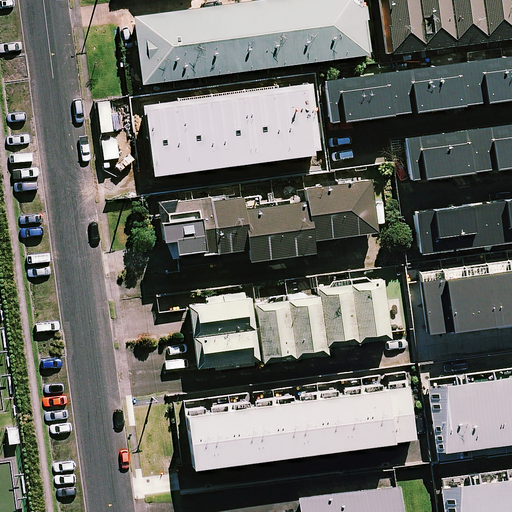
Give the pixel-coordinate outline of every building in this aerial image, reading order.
[(359,0),(302,0),(134,22),(143,91),(368,62),(359,0)] [(385,0),(394,62),(425,58),(417,0),(385,0)] [(417,0),(425,58),(456,54),(448,0),(417,0)] [(448,0),(456,54),(486,50),(479,0),(448,0)] [(479,0),(486,50),(511,46),(511,7),(511,0),(479,0)] [(511,97),(511,55),(321,81),(327,122),(511,97)] [(274,107),(309,102),(306,79),(271,83),(274,107)] [(238,184),(227,101),(178,108),(189,190),(238,184)] [(511,164),(511,123),(401,138),(406,179),(511,164)] [(387,163),(384,142),(362,145),(364,166),(387,163)] [(372,232),(365,179),(300,187),(301,199),(241,206),(239,194),(153,205),(157,240),(163,240),(165,253),(189,250),(191,266),(227,261),(226,251),(244,248),(245,261),(311,252),(310,239),(372,232)] [(511,240),(511,198),(411,212),(416,253),(511,240)] [(511,278),(511,249),(496,252),(499,280),(511,278)] [(467,279),(464,262),(421,268),(431,348),(475,342),(471,306),(480,305),(476,278),(467,279)] [(383,287),(350,291),(358,351),(390,347),(383,287)] [(319,303),(326,354),(358,351),(350,291),(318,295),(319,303)] [(288,307),(295,367),(327,363),(326,354),(319,303),(288,307)] [(189,312),(193,345),(255,337),(252,311),(252,304),(189,312)] [(288,307),(252,311),(255,337),(259,367),(260,371),(295,367),(288,307)] [(193,345),(197,375),(259,367),(255,337),(193,345)] [(414,393),(412,370),(379,373),(382,396),(414,393)] [(511,385),(493,388),(501,451),(511,449),(511,385)] [(493,388),(460,392),(468,455),(501,451),(493,388)] [(460,392),(427,396),(435,459),(468,455),(460,392)] [(305,449),(300,410),(256,415),(256,409),(227,413),(233,458),(305,449)] [(395,455),(393,418),(352,421),(355,458),(395,455)] [(313,471),(311,454),(236,463),(238,480),(313,471)] [(511,511),(508,486),(475,490),(478,511),(511,511)] [(398,511),(396,487),(296,499),(297,511),(398,511)] [(478,511),(475,490),(443,494),(444,511),(478,511)]
